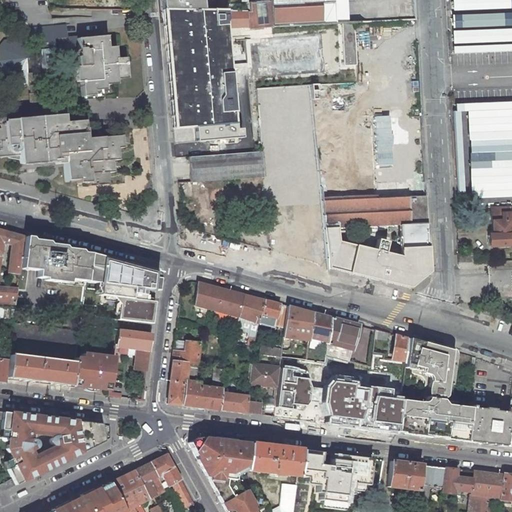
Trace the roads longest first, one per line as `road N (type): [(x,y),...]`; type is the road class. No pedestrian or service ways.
road 1 (residential): [(511,462),(159,418)]
road 2 (residential): [(446,307),(430,0)]
road 3 (secondary): [(446,307),(166,234)]
road 4 (residential): [(149,0),(166,234)]
road 5 (secondary): [(166,234),(152,417)]
road 6 (residential): [(152,417),(143,441),(5,511)]
road 7 (secondary): [(166,234),(0,195)]
road 8 (unknown): [(169,170),(281,160),(277,106)]
road 9 (residential): [(0,397),(152,417)]
